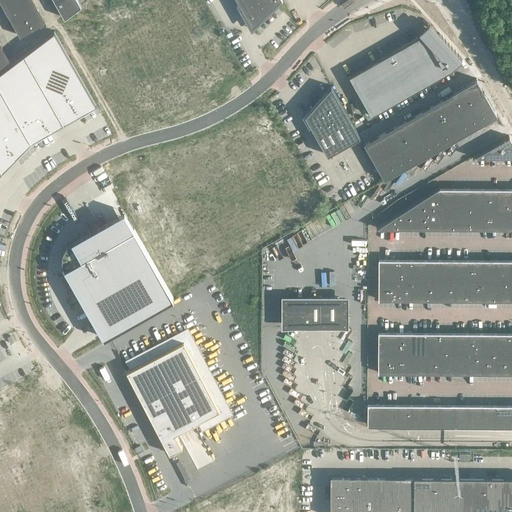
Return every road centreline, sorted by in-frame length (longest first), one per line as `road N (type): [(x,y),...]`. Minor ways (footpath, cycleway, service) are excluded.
road 1 (unclassified): [(361,0),(217,116),(101,157),(50,192),(17,239),(23,318),(98,416),(140,511)]
road 2 (unclassified): [(511,117),(446,0)]
